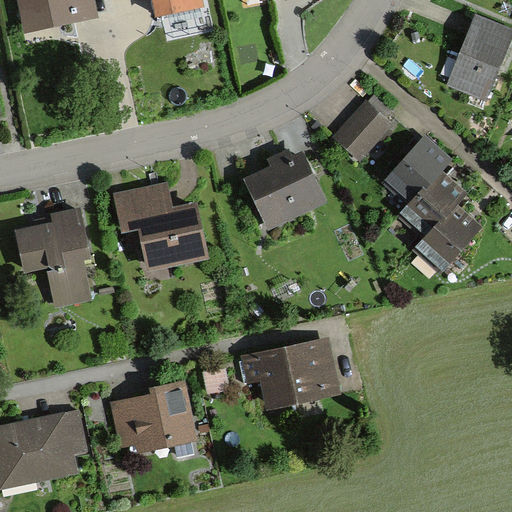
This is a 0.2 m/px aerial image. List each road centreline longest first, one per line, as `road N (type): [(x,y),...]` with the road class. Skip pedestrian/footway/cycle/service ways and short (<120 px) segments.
road 1 (residential): [(0,169),(253,111),(328,69),(374,0)]
road 2 (residential): [(0,394),(268,336)]
